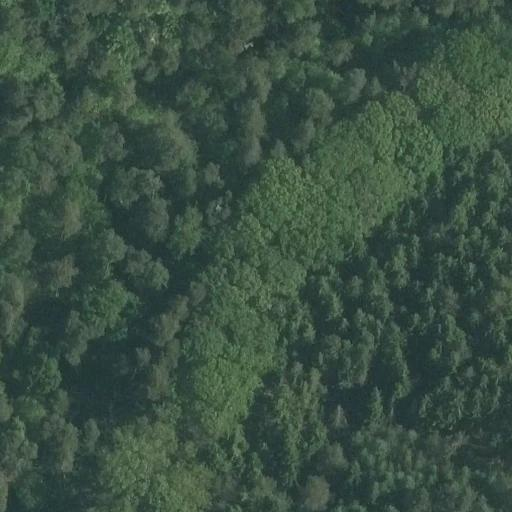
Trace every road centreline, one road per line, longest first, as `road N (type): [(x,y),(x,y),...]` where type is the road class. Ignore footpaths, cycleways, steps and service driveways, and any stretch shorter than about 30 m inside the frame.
road 1 (track): [(132,511),(192,414),(253,281),(313,219),(511,83)]
road 2 (tertiary): [(0,158),(473,65),(511,39)]
